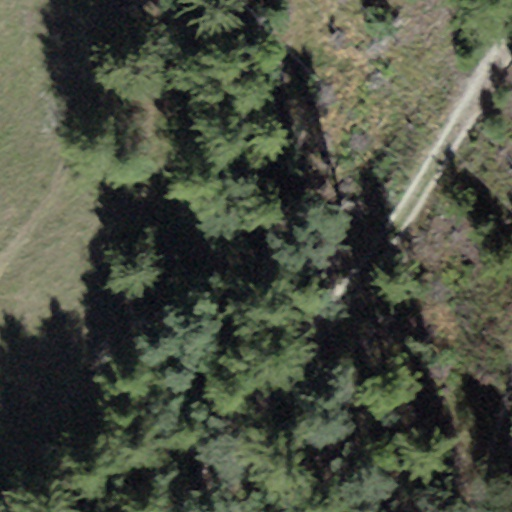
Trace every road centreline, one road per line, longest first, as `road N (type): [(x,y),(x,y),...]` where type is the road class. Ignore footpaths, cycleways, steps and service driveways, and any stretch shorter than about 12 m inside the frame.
road 1 (track): [(139,511),(369,247),(511,36)]
road 2 (track): [(511,395),(463,511)]
